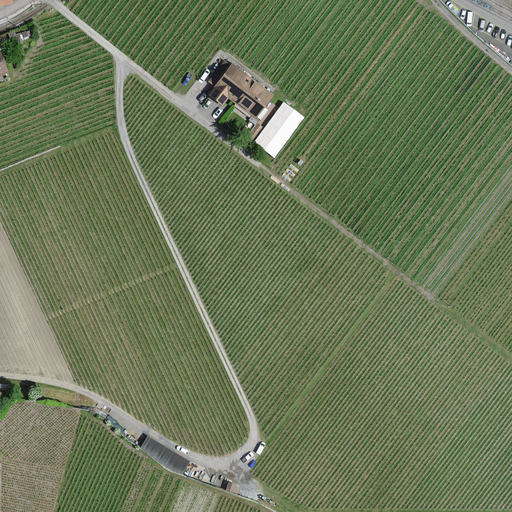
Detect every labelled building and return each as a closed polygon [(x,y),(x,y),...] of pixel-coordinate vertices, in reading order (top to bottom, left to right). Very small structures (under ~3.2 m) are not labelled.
[(229,96),(255,115),(271,95),(232,65),(229,69),(223,65),(210,82),(217,86),(211,94),(223,104),(229,96)] [(293,113),(286,108),(279,116),(286,121),(293,113)] [(262,128),(257,124),(247,138),(253,141),(262,128)] [(148,436),(141,447),(182,473),(189,462),(148,436)] [(236,485),(229,482),(226,490),(237,494),(239,489),(235,488),(236,485)]
